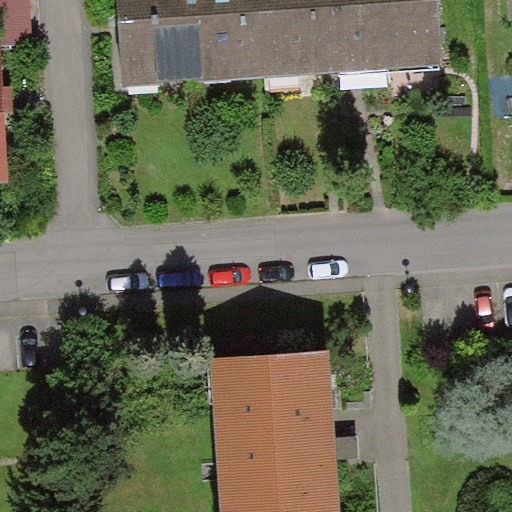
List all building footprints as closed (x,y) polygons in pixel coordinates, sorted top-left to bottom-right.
[(33,0),(0,0),(0,46),(34,46),(33,0)] [(192,0),(120,0),(125,76),(197,72),(192,0)] [(264,0),(192,0),(197,72),(269,68),(264,0)] [(336,0),(264,0),(269,68),(340,64),(336,0)] [(385,0),(336,0),(340,64),(389,61),(385,0)] [(441,0),(385,0),(389,61),(445,58),(441,0)] [(216,361),(225,511),(335,511),(325,354),(216,361)]
